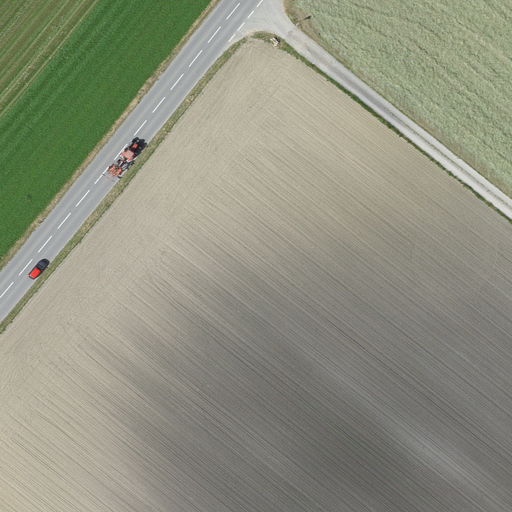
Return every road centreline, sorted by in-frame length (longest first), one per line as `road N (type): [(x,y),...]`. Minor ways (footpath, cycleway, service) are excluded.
road 1 (tertiary): [(0,295),(248,0)]
road 2 (track): [(511,213),(245,4)]
